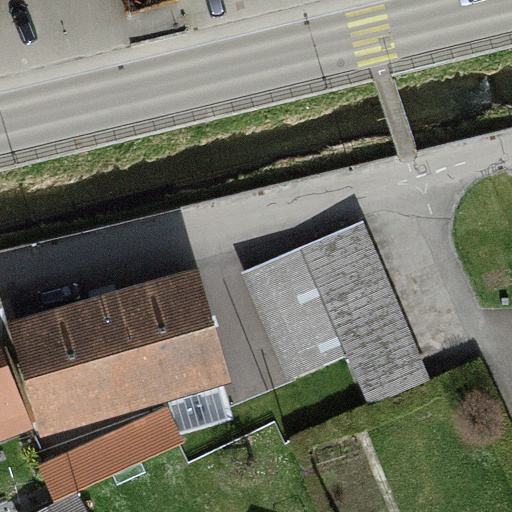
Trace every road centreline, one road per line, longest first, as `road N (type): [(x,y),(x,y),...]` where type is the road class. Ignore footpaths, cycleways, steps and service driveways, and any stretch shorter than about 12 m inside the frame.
road 1 (residential): [(0,277),(511,153)]
road 2 (secondary): [(0,123),(504,0)]
